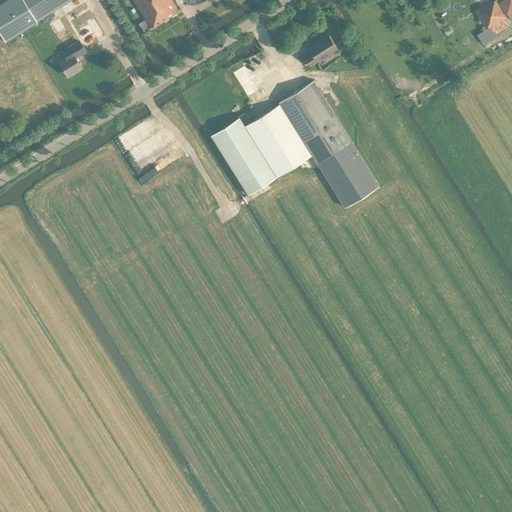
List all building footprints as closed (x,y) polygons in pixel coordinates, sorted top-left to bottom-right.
[(36,21),(70,0),(6,0),(0,4),(0,31),(6,41),(37,21),(36,21)] [(179,11),(172,0),(134,0),(152,28),(179,11)] [(489,1),(474,10),(485,27),(486,29),(490,27),(499,21),(507,17),(495,0),(492,0),(490,2),(489,1)] [(135,38),(122,17),(113,23),(126,44),(135,38)] [(148,25),(145,20),(139,23),(143,28),(148,25)] [(314,52),(305,58),(310,65),(322,57),(324,59),(331,55),(330,52),(337,48),(328,34),(309,46),(314,52)] [(71,52),(59,59),(68,75),(82,66),(75,56),(80,53),(81,53),(85,50),(79,40),(68,47),(71,52)] [(364,61),(358,51),(352,55),(359,65),(364,61)] [(239,116),(211,134),(248,193),(312,153),(347,208),(381,187),(313,79),(279,101),(280,102),(244,125),(239,116)]
